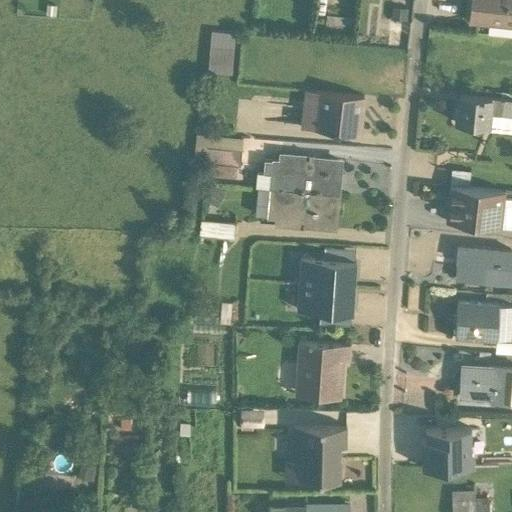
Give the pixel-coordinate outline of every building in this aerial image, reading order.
[(511,0),(469,0),(467,22),(511,26),(511,0)] [(209,34),(208,71),(235,73),(236,35),(209,34)] [(363,96),(304,90),(300,127),(359,133),(363,96)] [(511,125),(511,98),(459,93),(457,104),(456,104),(455,123),(487,126),(487,131),(511,133),(511,125)] [(238,138),(201,136),(199,166),(236,168),(238,138)] [(255,173),(254,187),(256,188),(337,194),(339,175),(335,174),(337,160),(278,152),(277,159),(271,159),(271,160),(263,159),(262,174),(255,173)] [(451,169),(449,186),(468,188),(470,171),(451,169)] [(224,192),(211,184),(203,198),(216,205),(224,192)] [(468,188),(449,186),(445,221),(500,227),(504,193),(468,188)] [(332,214),(335,214),(337,194),(256,188),(254,214),(265,216),(266,217),(273,218),(273,225),(330,229),(332,214)] [(198,235),(233,239),(234,223),(200,219),(198,235)] [(511,255),(511,249),(456,244),(453,262),(456,262),(454,280),(511,286),(511,264),(511,255)] [(300,257),(299,283),(353,287),(355,261),(300,257)] [(353,287),(299,283),(297,308),(352,313),(353,287)] [(456,301),(454,337),(495,340),(495,339),(510,340),(511,312),(511,306),(498,305),(498,303),(456,301)] [(298,340),(294,394),(339,397),(342,358),(348,359),(349,344),(298,340)] [(511,341),(495,340),(495,351),(511,352),(511,341)] [(511,366),(462,364),(460,394),(489,398),(488,402),(511,402),(511,366)] [(241,426),(241,430),(251,430),(251,426),(262,426),(262,410),(240,410),(240,425),(241,426)] [(284,459),(283,478),(339,479),(339,457),(338,457),(339,445),(345,445),(345,426),(291,425),(290,459),(284,459)] [(420,439),(421,466),(474,465),(473,453),(471,453),(470,427),(424,428),(424,439),(420,439)] [(451,511),(486,511),(487,497),(474,497),(474,491),(451,491),(451,511)] [(304,511),(305,501),(282,501),(281,503),(268,504),(268,511),(304,511)] [(348,511),(349,502),(305,501),(304,511),(348,511)]
